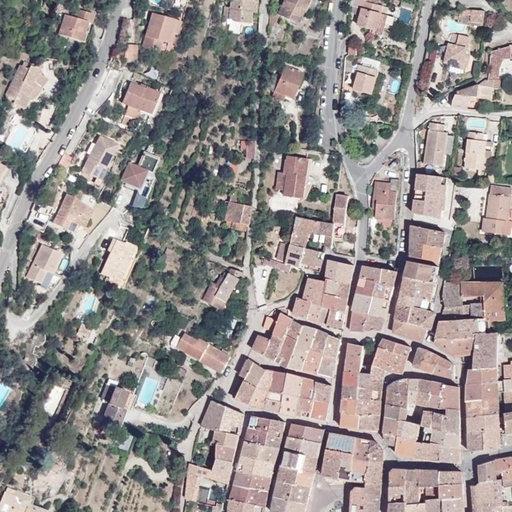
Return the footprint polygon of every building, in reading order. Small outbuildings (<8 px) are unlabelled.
[(234,0),(234,8),(224,6),(223,14),(229,14),(228,18),(233,19),(233,21),(249,23),(250,12),(252,0),(234,0)] [(284,0),(279,13),(280,13),(297,22),(308,0),(284,0)] [(362,8),(358,25),(374,29),(373,33),(383,35),(385,27),(391,29),(394,16),(386,14),(388,7),(365,1),(365,0),(356,0),(355,6),(362,8)] [(65,14),(59,33),(79,39),(81,32),(84,33),(88,22),(91,23),(94,14),(76,8),(74,17),(65,14)] [(275,27),(280,13),(279,13),(272,9),(270,26),(275,27)] [(484,23),(485,11),(463,9),(462,14),(470,15),(471,15),(471,21),(484,23)] [(152,13),(142,46),(165,52),(171,33),(175,19),(152,13)] [(468,25),(470,15),(462,14),(460,14),(457,23),(468,25)] [(181,21),(175,19),(171,33),(177,35),(181,21)] [(306,34),(320,39),(323,30),(309,25),(306,34)] [(451,44),(449,43),(445,63),(467,68),(470,56),(466,55),(470,37),(453,33),(451,44)] [(136,59),(137,45),(128,44),(127,58),(136,59)] [(499,69),(503,59),(502,52),(511,51),(511,45),(510,46),(491,51),(489,79),(487,79),(479,85),(457,92),(456,95),(453,103),(453,107),(467,109),(470,96),(478,97),(479,95),(493,97),(494,88),(500,89),(500,80),(499,69)] [(354,59),(346,59),(345,71),(353,72),(354,59)] [(41,72),(33,67),(30,65),(28,69),(20,64),(6,94),(15,98),(13,103),(25,108),(29,98),(32,100),(42,88),(41,87),(47,80),(40,73),(41,72)] [(285,65),(273,96),(283,101),(285,96),(292,99),(303,72),(285,65)] [(359,72),(354,89),(372,94),(379,70),(360,65),(358,72),(359,72)] [(130,83),(122,102),(129,105),(125,115),(132,117),(137,119),(141,110),(150,114),(159,93),(145,87),(145,88),(130,83)] [(470,96),(467,109),(468,110),(478,111),(479,98),(493,100),(493,97),(479,95),(478,97),(470,96)] [(128,126),(132,117),(125,115),(122,124),(128,126)] [(424,164),(443,166),(448,133),(444,132),(445,125),(430,122),(424,164)] [(447,147),(453,149),(457,131),(451,130),(447,147)] [(469,132),(465,168),(479,170),(478,176),(484,177),(485,170),(486,170),(487,158),(485,158),(486,141),(483,141),(484,133),(469,132)] [(100,135),(82,170),(97,178),(103,167),(105,168),(118,144),(100,135)] [(255,158),(255,142),(247,141),(246,158),(255,158)] [(494,142),(486,141),(485,158),(487,158),(492,158),(494,142)] [(120,180),(139,188),(147,171),(152,173),(159,158),(144,151),(138,166),(128,162),(120,180)] [(287,155),(285,172),(288,173),(285,190),(285,196),(304,198),(307,175),(305,175),(307,158),(287,155)] [(0,163),(0,186),(10,168),(0,163)] [(103,167),(97,178),(101,180),(107,169),(105,168),(103,167)] [(285,190),(288,173),(285,172),(278,172),(276,189),(285,190)] [(441,219),(447,177),(418,174),(414,213),(441,219)] [(376,181),(374,199),(378,199),(376,218),(395,220),(397,193),(399,193),(401,180),(392,179),(391,183),(376,181)] [(491,194),(511,197),(511,196),(511,187),(492,185),(491,194)] [(54,223),(76,232),(83,229),(92,209),(75,197),(67,193),(54,223)] [(490,194),(487,218),(484,218),(483,231),(505,234),(505,229),(506,221),(509,221),(511,197),(491,194),(490,194)] [(248,225),(251,207),(237,204),(239,196),(231,195),(226,221),(248,225)] [(343,238),(349,196),(337,195),(334,224),(335,224),(333,236),(333,237),(343,238)] [(333,236),(335,224),(334,224),(330,223),(298,217),(292,244),(306,248),(309,231),(326,234),(333,236)] [(410,222),(410,239),(424,241),(439,243),(440,243),(444,227),(410,222)] [(333,237),(333,236),(326,234),(325,247),(332,248),(333,237)] [(111,251),(101,273),(107,276),(109,276),(108,278),(119,283),(136,246),(125,241),(124,244),(113,238),(107,250),(111,251)] [(424,241),(410,239),(409,253),(422,255),(424,241)] [(424,241),(422,255),(437,257),(439,243),(424,241)] [(62,254),(42,244),(26,277),(40,284),(40,285),(45,288),(52,274),(62,254)] [(302,263),(306,248),(292,244),(286,263),(301,267),(302,263)] [(167,248),(161,259),(170,263),(173,257),(171,256),(173,250),(167,248)] [(321,267),(324,253),(306,248),(302,263),(316,267),(316,266),(321,267)] [(327,256),(322,274),(347,279),(350,260),(327,256)] [(291,266),(265,257),(263,263),(289,272),(291,266)] [(408,257),(403,273),(433,279),(434,272),(437,263),(408,257)] [(376,277),(380,265),(367,262),(361,261),(358,272),(375,276),(376,277)] [(395,268),(380,265),(376,277),(391,281),(395,268)] [(227,301),(239,280),(246,280),(244,273),(231,268),(229,276),(224,284),(220,282),(216,280),(206,298),(223,307),(226,301),(227,301)] [(375,276),(358,272),(355,289),(370,293),(375,276)] [(433,279),(403,273),(400,285),(398,291),(429,297),(433,279)] [(224,284),(229,276),(224,274),(220,282),(224,284)] [(347,279),(322,274),(321,278),(319,287),(345,293),(347,279)] [(459,279),(455,274),(452,274),(443,274),(441,295),(442,303),(460,302),(460,293),(460,280),(459,279)] [(319,287),(321,278),(304,275),(299,295),(308,298),(316,300),(319,287)] [(107,276),(103,286),(116,291),(119,283),(108,278),(109,276),(107,276)] [(391,281),(376,277),(375,276),(370,293),(387,296),(389,289),(391,281)] [(437,318),(482,314),(486,313),(486,318),(502,316),(500,278),(460,280),(460,293),(482,292),(481,300),(460,302),(442,303),(437,318)] [(345,293),(319,287),(316,300),(320,301),(330,303),(342,307),(343,301),(345,293)] [(382,313),(387,296),(370,293),(355,289),(352,301),(352,306),(365,309),(382,313)] [(429,297),(398,291),(396,301),(413,304),(427,307),(428,302),(429,297)] [(308,298),(299,295),(295,294),(290,310),(304,314),(308,298)] [(320,301),(316,300),(308,298),(304,314),(316,317),(320,301)] [(320,301),(316,317),(327,320),(330,303),(320,301)] [(413,304),(396,301),(392,315),(409,319),(413,304)] [(409,319),(423,322),(429,324),(433,304),(428,302),(427,307),(413,304),(409,319)] [(330,303),(327,320),(339,324),(342,307),(330,303)] [(365,309),(352,306),(349,326),(363,326),(364,319),(365,309)] [(273,317),(276,311),(270,308),(267,315),(273,317)] [(382,313),(365,309),(364,319),(380,321),(382,313)] [(281,314),(276,311),(273,317),(267,330),(280,337),(288,318),(281,314)] [(267,330),(273,317),(267,315),(263,313),(255,332),(265,336),(267,330)] [(471,330),(482,329),(482,314),(437,318),(437,320),(433,336),(454,334),(471,331),(471,330)] [(409,319),(392,315),(389,328),(419,337),(423,322),(409,319)] [(298,323),(288,318),(280,337),(291,343),(298,323)] [(82,323),(78,332),(88,337),(92,328),(82,323)] [(305,325),(298,323),(291,343),(285,362),(288,363),(292,364),(305,325)] [(313,326),(305,325),(292,364),(301,366),(306,348),(319,352),(319,350),(324,330),(313,326)] [(493,364),(491,328),(486,328),(482,329),(471,330),(471,331),(472,349),(472,365),(493,364)] [(280,337),(267,330),(265,336),(258,350),(271,356),(280,337)] [(337,334),(324,330),(319,350),(332,354),(337,334)] [(472,349),(471,331),(454,334),(453,351),(462,350),(468,349),(472,349)] [(265,336),(255,332),(249,346),(258,350),(265,336)] [(200,361),(222,373),(231,356),(199,339),(198,341),(185,333),(177,347),(201,360),(200,361)] [(453,351),(454,334),(433,336),(431,342),(453,351)] [(393,351),(404,354),(408,345),(382,336),(376,345),(375,345),(393,351)] [(291,343),(280,337),(271,356),(280,360),(285,362),(291,343)] [(356,370),(358,361),(362,343),(347,339),(343,368),(356,370)] [(364,385),(379,388),(384,367),(390,369),(393,351),(375,345),(369,364),(367,373),(364,385)] [(421,358),(427,348),(421,346),(418,345),(413,363),(418,365),(421,358)] [(306,348),(301,366),(315,369),(319,352),(306,348)] [(431,350),(427,348),(421,358),(428,361),(431,350)] [(332,354),(319,350),(319,352),(315,369),(328,373),(332,354)] [(428,361),(421,358),(418,365),(429,369),(440,353),(431,350),(428,361)] [(511,350),(499,352),(500,363),(510,363),(511,362),(511,350)] [(393,351),(390,369),(400,372),(404,354),(393,351)] [(442,354),(440,353),(429,369),(439,372),(452,376),(453,361),(442,354)] [(253,383),(260,367),(245,355),(236,371),(240,375),(240,377),(253,383)] [(146,365),(153,367),(155,359),(148,357),(146,365)] [(494,380),(493,364),(472,365),(468,365),(468,367),(466,382),(494,380)] [(270,369),(260,367),(253,383),(245,399),(246,399),(262,403),(270,369)] [(177,373),(185,377),(188,372),(179,368),(177,373)] [(341,380),(341,381),(353,384),(353,383),(356,370),(343,368),(341,380)] [(282,371),(270,369),(262,403),(279,407),(285,372),(282,371)] [(353,383),(364,385),(367,373),(356,370),(353,383)] [(299,375),(285,372),(279,407),(293,410),(296,392),(299,375)] [(313,378),(299,375),(296,392),(311,396),(313,378)] [(245,399),(253,383),(240,377),(233,393),(245,399)] [(406,378),(404,394),(412,396),(416,377),(410,378),(406,378)] [(416,377),(412,396),(425,398),(428,379),(418,377),(416,377)] [(329,382),(313,378),(311,396),(326,399),(329,382)] [(389,387),(388,391),(404,394),(406,378),(394,380),(392,382),(389,387)] [(116,387),(117,382),(109,379),(107,384),(116,387)] [(443,382),(428,379),(425,398),(441,402),(457,405),(458,384),(443,382)] [(494,394),(494,380),(466,382),(463,395),(464,398),(494,395),(494,394)] [(511,380),(501,380),(501,388),(511,388),(511,380)] [(340,395),(377,398),(377,396),(379,388),(364,385),(353,383),(353,384),(341,381),(340,395)] [(110,401),(103,419),(119,425),(125,410),(124,408),(121,407),(127,391),(107,384),(102,398),(110,401)] [(511,387),(511,388),(501,388),(501,395),(501,400),(511,398),(511,387)] [(404,394),(388,391),(386,403),(402,405),(402,401),(404,394)] [(308,413),(311,396),(296,392),(293,410),(308,413)] [(378,411),(377,398),(340,395),(338,421),(355,423),(375,426),(376,421),(377,411),(378,411)] [(494,395),(464,398),(465,414),(495,411),(494,395)] [(326,399),(311,396),(308,413),(324,416),(326,399)] [(503,429),(511,427),(511,398),(501,400),(502,413),(503,429)] [(212,423),(221,402),(213,399),(201,424),(210,427),(212,423)] [(386,403),(384,416),(414,421),(417,422),(419,405),(402,401),(402,405),(386,403)] [(239,409),(221,402),(212,423),(234,430),(239,409)] [(425,423),(457,430),(457,415),(457,405),(441,402),(440,409),(419,405),(417,422),(421,422),(425,423)] [(247,411),(241,437),(253,440),(257,441),(264,415),(247,411)] [(495,411),(465,414),(466,427),(466,431),(480,430),(480,447),(497,445),(496,430),(495,414),(495,411)] [(281,419),(264,415),(257,441),(275,445),(281,419)] [(395,433),(411,435),(414,421),(384,416),(382,431),(395,433)] [(290,421),(283,449),(298,451),(314,454),(320,426),(290,421)] [(426,438),(428,438),(439,440),(458,443),(457,430),(425,423),(421,422),(420,437),(426,438)] [(234,430),(212,423),(210,427),(209,429),(209,438),(210,438),(231,443),(234,430)] [(352,452),(353,436),(329,429),(319,470),(336,473),(340,450),(352,452)] [(480,430),(466,431),(466,448),(480,447),(480,430)] [(385,440),(394,440),(395,433),(382,431),(382,434),(385,440)] [(153,435),(145,433),(143,441),(150,444),(153,435)] [(367,461),(369,441),(353,436),(352,452),(351,458),(358,459),(367,461)] [(241,437),(238,451),(272,460),(272,455),(251,450),(253,440),(241,437)] [(422,454),(427,454),(428,438),(426,438),(420,437),(418,453),(422,454)] [(228,457),(231,443),(210,438),(210,453),(228,457)] [(428,438),(427,454),(438,455),(439,440),(428,438)] [(257,441),(253,440),(251,450),(272,455),(275,445),(257,441)] [(439,440),(438,455),(458,457),(458,443),(439,440)] [(377,443),(369,441),(367,461),(380,463),(381,448),(377,443)] [(298,451),(283,449),(281,459),(280,463),(295,465),(312,468),(312,464),(296,461),(298,451)] [(351,458),(352,452),(340,450),(336,473),(349,475),(351,458)] [(237,457),(234,467),(268,475),(271,462),(272,460),(238,451),(237,457)] [(314,454),(298,451),(296,461),(312,464),(314,454)] [(206,465),(225,471),(228,457),(210,453),(206,465)] [(511,453),(505,454),(503,475),(511,474),(511,453)] [(503,475),(505,454),(493,456),(493,469),(500,469),(500,476),(503,475)] [(498,475),(500,476),(500,469),(493,469),(493,456),(491,456),(476,462),(478,476),(498,475)] [(60,466),(48,458),(32,484),(36,487),(45,486),(48,482),(56,487),(63,476),(56,472),(60,466)] [(356,476),(358,459),(351,458),(349,475),(356,476)] [(365,477),(367,461),(358,459),(356,476),(365,477)] [(380,463),(367,461),(365,477),(379,478),(380,463)] [(206,465),(190,463),(188,472),(186,498),(197,501),(201,475),(223,480),(225,471),(206,465)] [(295,465),(280,463),(275,478),(291,481),(295,465)] [(312,468),(295,465),(291,481),(308,483),(310,477),(312,468)] [(405,483),(405,466),(392,465),(389,470),(390,483),(405,483)] [(438,480),(438,467),(405,466),(405,483),(390,483),(390,487),(405,488),(405,497),(423,496),(424,488),(429,488),(429,492),(438,492),(438,480)] [(234,467),(230,481),(264,489),(265,484),(268,475),(234,467)] [(459,468),(438,467),(438,480),(460,479),(459,468)] [(511,481),(511,474),(503,475),(500,476),(498,475),(499,482),(511,481)] [(501,511),(499,482),(498,475),(478,476),(473,481),(469,481),(473,511),(501,511)] [(364,484),(363,495),(377,496),(379,478),(365,477),(364,484)] [(291,481),(275,478),(274,484),(272,495),(285,497),(304,499),(308,483),(291,481)] [(460,479),(438,480),(438,492),(461,491),(460,479)] [(230,481),(227,496),(261,504),(264,489),(230,481)] [(506,511),(511,511),(511,486),(511,481),(499,482),(501,511),(506,511)] [(348,510),(362,511),(363,495),(364,484),(356,483),(350,489),(348,510)] [(7,487),(0,503),(0,510),(4,511),(45,511),(28,505),(30,500),(29,497),(22,494),(23,493),(7,487)] [(405,488),(390,487),(391,499),(405,499),(405,497),(405,488)] [(461,491),(438,492),(438,505),(462,505),(461,491)] [(437,511),(438,505),(438,492),(429,492),(426,492),(426,499),(425,511),(437,511)] [(285,497),(272,495),(269,510),(282,511),(285,497)] [(362,511),(369,511),(375,511),(377,496),(363,495),(362,511)] [(227,496),(226,510),(233,511),(259,511),(261,504),(227,496)] [(285,497),(282,511),(284,511),(300,511),(304,499),(285,497)] [(388,511),(404,511),(405,499),(391,499),(388,511)] [(405,499),(404,511),(425,511),(426,499),(405,499)] [(215,511),(217,503),(209,501),(205,511),(215,511)]
